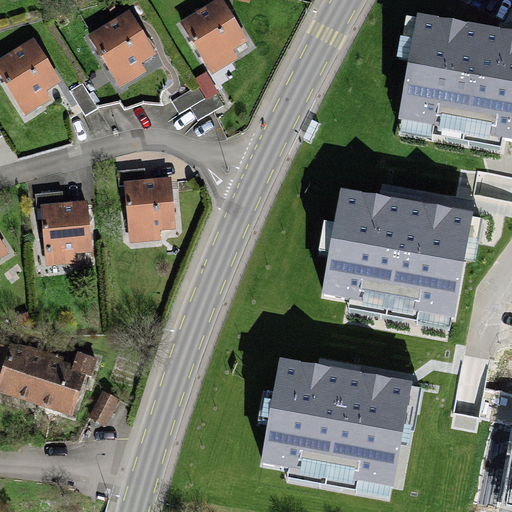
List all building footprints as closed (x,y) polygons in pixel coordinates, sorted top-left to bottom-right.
[(215,6),(178,30),(207,76),(226,64),(220,55),(239,44),(215,6)] [(511,32),(418,14),(398,121),(511,142),(511,32)] [(128,15),(90,39),(120,85),(139,73),(133,64),(151,53),(128,15)] [(30,45),(0,63),(0,79),(22,114),(41,103),(35,94),(53,82),(30,45)] [(167,182),(122,185),(127,246),(156,244),(155,231),(170,230),(167,182)] [(473,213),(340,190),(322,295),(455,318),(473,213)] [(74,206),(38,211),(46,267),(83,261),(74,206)] [(80,371),(0,348),(0,395),(68,414),(80,371)] [(412,382),(281,358),(262,462),(393,486),(412,382)]
